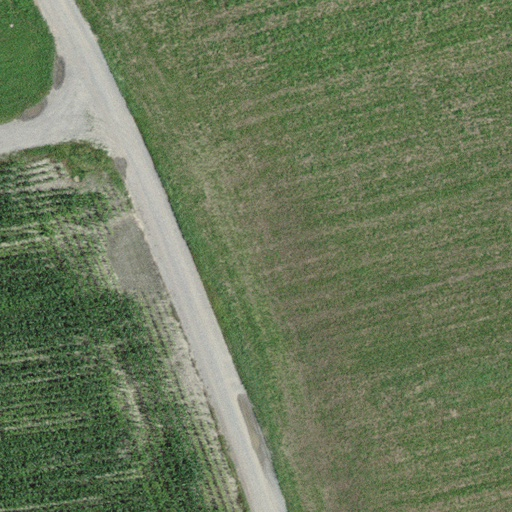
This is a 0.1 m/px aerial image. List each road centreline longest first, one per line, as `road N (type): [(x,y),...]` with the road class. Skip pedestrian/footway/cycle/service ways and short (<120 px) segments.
road 1 (track): [(263,511),(232,405),(120,123)]
road 2 (track): [(120,123),(56,0)]
road 3 (track): [(0,141),(120,123)]
